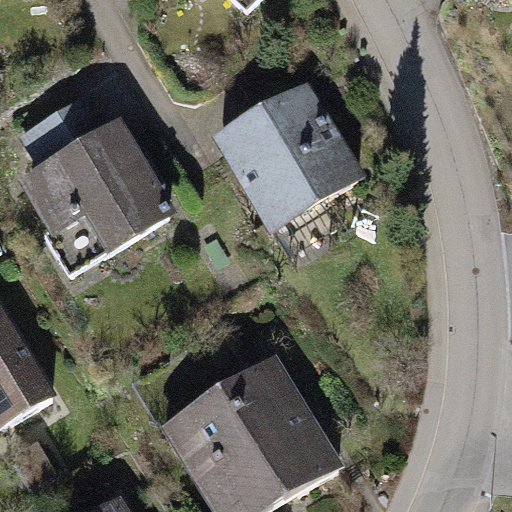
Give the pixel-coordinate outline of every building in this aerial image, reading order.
[(231,0),(248,16),(262,0),(231,0)] [(307,99),(221,151),(274,237),(359,185),(307,99)] [(49,179),(31,190),(59,236),(72,228),(90,257),(106,261),(170,222),(119,137),(101,148),(80,113),(28,144),(49,179)] [(0,315),(0,435),(54,403),(0,315)] [(273,368),(167,434),(196,481),(213,471),(217,476),(222,472),(247,511),(278,511),(339,474),(273,368)]
